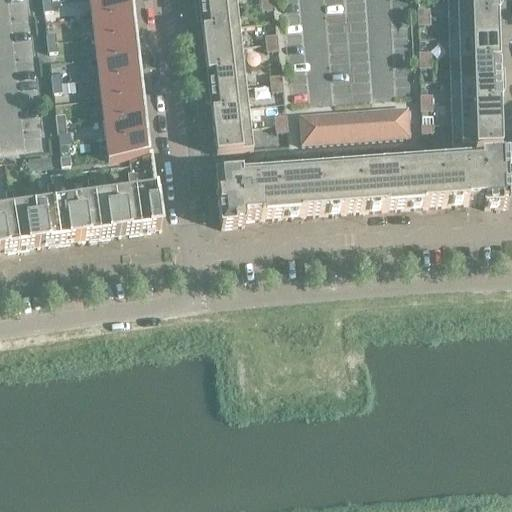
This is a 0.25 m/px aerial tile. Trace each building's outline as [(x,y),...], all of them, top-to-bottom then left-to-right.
[(131,17),(129,0),(101,0),(89,1),(91,22),(131,17)] [(195,5),(196,15),(236,10),(235,0),(198,0),(198,4),(195,5)] [(501,7),(500,0),(446,0),(447,20),(497,18),(497,7),(501,7)] [(42,7),(43,16),(52,15),(51,6),(42,7)] [(273,14),(273,6),(261,7),(262,15),(273,14)] [(201,24),(202,35),(239,31),(236,10),(196,15),(197,25),(201,24)] [(417,13),(417,21),(429,21),(429,13),(417,13)] [(134,38),(131,17),(91,22),(94,42),(134,38)] [(448,42),(498,40),(497,18),(447,20),(448,42)] [(429,29),(429,21),(417,21),(417,29),(429,29)] [(202,35),(204,55),(241,51),(239,31),(202,35)] [(55,37),(46,38),(47,47),(56,46),(55,37)] [(136,58),(134,38),(94,42),(96,63),(136,58)] [(264,40),(265,48),(277,47),(276,39),(264,40)] [(448,42),(449,63),(499,62),(498,40),(448,42)] [(47,47),(48,57),(57,56),(56,46),(47,47)] [(278,55),(277,47),(265,48),(266,56),(278,55)] [(204,55),(207,76),(243,71),(241,51),(204,55)] [(418,56),(418,64),(430,64),(430,56),(418,56)] [(138,78),(136,58),(96,63),(98,83),(138,78)] [(499,73),(499,62),(449,63),(449,85),(503,83),(503,73),(499,73)] [(419,72),(431,72),(430,64),(418,64),(419,72)] [(204,86),(205,96),(246,92),(243,71),(207,76),(208,86),(204,86)] [(60,78),(50,79),(51,88),(61,87),(60,78)] [(141,99),(138,78),(98,83),(101,103),(141,99)] [(269,81),(270,89),(282,87),(281,80),(269,81)] [(503,83),(449,85),(450,107),(500,105),(500,94),(504,93),(503,83)] [(74,86),(61,87),(62,96),(62,97),(75,96),(74,86)] [(51,88),(52,98),(62,96),(61,87),(51,88)] [(283,95),(282,87),(270,89),(271,97),(283,95)] [(210,106),(211,116),(248,112),(246,92),(205,96),(206,106),(210,106)] [(143,119),(141,99),(101,103),(103,124),(143,119)] [(420,100),(420,108),(432,107),(432,99),(420,100)] [(500,105),(450,107),(451,128),(501,127),(500,105)] [(432,107),(420,108),(420,116),(432,115),(432,107)] [(211,116),(214,136),(250,132),(248,112),(211,116)] [(400,118),(400,130),(408,130),(407,117),(400,118)] [(400,118),(392,119),(393,131),(400,130),(400,118)] [(64,119),(55,120),(56,129),(65,128),(64,119)] [(145,139),(143,119),(103,124),(105,144),(145,139)] [(385,119),(378,120),(379,132),(386,131),(385,119)] [(385,119),(386,131),(393,131),(392,119),(385,119)] [(274,121),(275,129),(287,128),(286,120),(274,121)] [(371,120),(364,121),(365,133),(372,132),(371,120)] [(371,120),(372,132),(379,132),(378,120),(371,120)] [(357,121),(350,122),(351,134),(358,133),(357,121)] [(357,121),(358,133),(365,133),(364,121),(357,121)] [(336,135),(343,134),(343,122),(335,123),(336,135)] [(343,122),(343,134),(351,134),(350,122),(343,122)] [(328,123),(321,124),(322,136),(329,135),(328,123)] [(328,123),(329,135),(336,135),(335,123),(328,123)] [(314,124),(307,125),(308,137),(315,137),(314,124)] [(314,124),(315,137),(322,136),(321,124),(314,124)] [(299,125),(300,138),(308,137),(307,125),(299,125)] [(501,127),(451,128),(451,151),(489,150),(489,149),(501,148),(501,127)] [(56,129),(57,138),(66,137),(65,128),(56,129)] [(287,128),(275,129),(275,137),(287,136),(287,128)] [(433,137),(432,129),(420,129),(421,137),(433,137)] [(401,143),(400,130),(393,131),(394,143),(401,143)] [(409,142),(408,130),(400,130),(401,143),(409,142)] [(387,144),(386,131),(379,132),(380,144),(387,144)] [(393,131),(386,131),(387,144),(394,143),(393,131)] [(216,158),(253,154),(250,132),(214,136),(216,158)] [(373,145),(372,132),(365,133),(366,145),(373,145)] [(380,144),(379,132),(372,132),(373,145),(380,144)] [(359,146),(358,133),(351,134),(351,146),(359,146)] [(365,133),(358,133),(359,146),(366,145),(365,133)] [(344,147),(343,134),(336,135),(337,147),(344,147)] [(351,146),(351,134),(343,134),(344,147),(351,146)] [(330,148),(329,135),(322,136),(323,148),(330,148)] [(336,135),(329,135),(330,148),(337,147),(336,135)] [(322,136),(315,137),(316,149),(323,148),(322,136)] [(300,138),(301,150),(309,149),(308,137),(300,138)] [(316,149),(315,137),(308,137),(309,149),(316,149)] [(148,159),(145,139),(105,144),(108,164),(107,164),(107,166),(149,161),(151,161),(150,159),(148,159)] [(79,148),(80,156),(90,155),(89,147),(79,148)] [(498,212),(507,212),(505,148),(501,148),(489,149),(489,150),(489,162),(215,182),(221,233),(244,230),(244,225),(286,222),(289,224),(295,224),(298,221),(327,219),(330,221),(336,221),(338,218),(368,216),(371,218),(377,218),(379,215),(409,213),(412,215),(418,215),(420,212),(450,210),(452,212),(459,212),(461,209),(483,208),(484,213),(486,213),(489,215),(495,215),(498,212)] [(69,160),(60,161),(61,171),(70,170),(69,160)] [(136,187),(134,176),(127,177),(129,187),(136,187)] [(95,192),(94,182),(87,183),(88,193),(95,192)] [(55,198),(53,187),(46,188),(48,199),(55,198)] [(137,197),(136,187),(129,187),(130,198),(134,198),(137,197)] [(97,203),(95,192),(88,193),(90,204),(93,203),(97,203)] [(13,204),(12,193),(5,194),(6,205),(13,204)] [(137,197),(134,198),(139,238),(146,237),(146,239),(154,238),(154,236),(161,235),(155,194),(154,194),(154,195),(137,197)] [(56,208),(55,198),(48,199),(49,209),(53,209),(56,208)] [(119,240),(139,238),(134,198),(130,198),(113,200),(119,240)] [(113,200),(97,203),(93,203),(99,243),(119,240),(113,200)] [(79,246),(99,243),(93,203),(90,204),(73,206),(79,246)] [(15,214),(13,204),(6,205),(8,215),(12,215),(15,214)] [(73,206),(56,208),(53,209),(58,249),(79,246),(73,206)] [(52,250),(58,249),(53,209),(49,209),(33,212),(38,252),(44,251),(44,253),(52,252),(52,250)] [(33,212),(15,214),(12,215),(18,254),(24,254),(25,256),(33,254),(33,252),(38,252),(33,212)] [(12,215),(8,215),(0,216),(0,257),(3,257),(3,259),(12,258),(11,256),(18,254),(12,215)]
